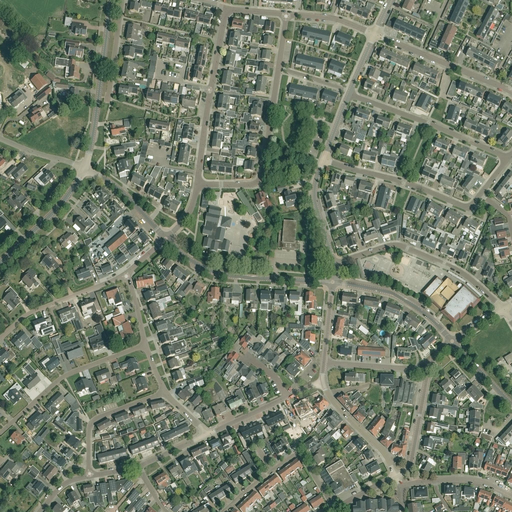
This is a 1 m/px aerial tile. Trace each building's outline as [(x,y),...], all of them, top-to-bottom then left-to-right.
[(339,9),(345,12),(348,4),(343,2),(343,0),(339,0),(338,2),(342,3),(339,9)] [(458,6),(466,10),(468,4),(464,2),(460,0),(458,6)] [(148,3),(147,3),(140,2),(140,6),(131,4),(130,12),(138,13),(139,10),(140,10),(141,7),(147,8),(151,9),(152,9),(153,4),(152,4),(148,3)] [(365,11),(362,18),(367,21),(372,8),(373,9),(375,4),(369,2),(365,11)] [(165,7),(163,7),(161,14),(167,15),(169,9),(170,5),(166,4),(165,7)] [(351,14),(354,6),(348,4),(345,12),(351,14)] [(410,13),(413,7),(405,4),(402,9),(407,11),(410,13)] [(161,14),(163,7),(156,5),(154,12),(157,13),(157,14),(158,15),(159,15),(160,15),(160,14),(161,14)] [(356,16),(359,9),(354,6),(351,14),(356,16)] [(463,15),(466,10),(458,6),(455,11),(463,15)] [(170,10),(169,9),(167,15),(167,17),(173,18),(175,11),(173,10),(174,9),(171,8),(170,10)] [(191,21),(193,12),(193,9),(190,9),(189,10),(185,9),(183,15),(185,15),(184,19),(191,21)] [(362,18),(365,11),(359,9),(356,16),(362,18)] [(488,15),(495,19),(498,13),(493,11),(491,9),(488,15)] [(175,11),(173,18),(180,20),(182,12),(175,11)] [(461,21),(463,15),(455,11),(452,17),(461,21)] [(194,22),(197,22),(199,16),(199,15),(196,14),(196,13),(196,12),(193,12),(191,21),(190,22),(194,23),(194,22)] [(206,14),(205,18),(203,25),(210,27),(211,19),(212,19),(213,15),(206,14)] [(492,24),(495,19),(488,15),(485,20),(492,24)] [(203,25),(205,18),(199,16),(197,22),(197,24),(203,25)] [(458,27),(461,21),(452,17),(450,23),(453,24),(458,27)] [(266,27),(266,33),(273,34),(275,25),(267,24),(267,22),(259,20),(258,26),(266,27)] [(489,30),(492,24),(485,20),(482,26),(489,30)] [(243,33),(245,33),(252,34),(254,22),(249,21),(248,27),(243,26),(243,23),(234,21),(233,24),(232,24),(231,28),(235,29),(243,30),(243,33)] [(399,32),(403,24),(397,21),(393,29),(399,32)] [(78,28),(78,25),(72,24),(71,31),(75,31),(75,35),(85,36),(86,29),(78,28)] [(405,34),(408,26),(403,24),(399,32),(405,34)] [(410,37),(414,29),(415,27),(412,26),(411,27),(408,26),(405,34),(410,37)] [(492,31),(489,30),(482,26),(481,28),(480,28),(478,31),(479,31),(479,32),(486,35),(488,32),(490,33),(491,33),(492,31)] [(128,34),(137,35),(138,32),(139,32),(140,29),(129,27),(128,34)] [(308,39),(311,29),(304,27),(302,37),(308,39)] [(446,32),(454,36),(456,31),(452,28),(448,27),(446,32)] [(315,41),(318,30),(311,29),(308,39),(315,41)] [(416,39),(420,31),(414,29),(410,37),(416,39)] [(322,42),(324,32),(318,30),(315,41),(322,42)] [(420,31),(416,39),(422,42),(424,36),(425,34),(420,31)] [(324,32),(322,42),(329,44),(331,33),(324,32)] [(342,45),(346,35),(340,32),(338,36),(335,42),(342,45)] [(451,42),(454,36),(446,32),(443,38),(451,42)] [(484,41),(486,35),(479,32),(476,37),(484,41)] [(142,47),(143,44),(143,41),(138,40),(138,39),(137,38),(137,35),(128,34),(127,40),(138,42),(137,46),(142,47)] [(163,43),(165,36),(158,34),(156,44),(162,46),(163,43)] [(230,40),(238,42),(240,42),(241,42),(241,41),(242,38),(242,37),(241,36),(239,36),(239,35),(231,34),(230,40)] [(264,37),(265,38),(264,43),(261,42),(261,46),(271,47),(273,39),(269,39),(269,36),(264,35),(264,37)] [(346,35),(342,45),(348,47),(350,43),(352,38),(346,35)] [(169,45),(171,37),(165,36),(163,43),(169,45)] [(177,40),(177,39),(171,37),(169,45),(176,46),(177,40)] [(479,43),(467,37),(466,38),(470,41),(467,46),(470,48),(472,46),(473,42),(478,45),(479,43)] [(449,47),(451,42),(443,38),(441,43),(449,47)] [(448,49),(449,47),(441,43),(434,40),(432,39),(429,45),(446,53),(446,52),(447,53),(448,49)] [(184,42),(177,40),(176,46),(175,48),(182,49),(184,42)] [(240,42),(238,42),(230,40),(229,47),(237,49),(237,48),(240,49),(242,43),(240,42)] [(83,48),(79,47),(79,43),(66,41),(65,48),(69,48),(68,56),(82,58),(83,48)] [(184,42),(182,49),(181,52),(188,53),(188,50),(190,43),(184,42)] [(125,53),(124,57),(133,59),(134,53),(142,55),(143,49),(132,46),(131,50),(125,49),(125,53)] [(263,52),(260,52),(258,52),(259,48),(249,47),(248,51),(249,51),(248,54),(262,56),(263,56),(262,61),(265,62),(265,60),(269,61),(271,53),(263,52)] [(199,55),(207,56),(208,50),(200,48),(199,55)] [(472,59),(475,52),(470,49),(468,52),(466,56),(472,59)] [(385,60),(388,53),(382,50),(379,58),(385,60)] [(477,62),(481,55),(475,52),(472,59),(477,62)] [(488,68),(493,59),(490,58),(490,57),(492,53),(490,52),(488,55),(486,58),(483,65),(488,68)] [(390,63),(393,55),(388,53),(385,60),(390,63)] [(206,63),(207,56),(199,55),(198,61),(206,63)] [(302,67),(305,56),(298,55),(296,64),(296,65),(302,67)] [(396,65),(399,57),(393,55),(390,63),(396,65)] [(483,65),(486,58),(481,55),(477,62),(483,65)] [(309,68),(311,58),(305,56),(302,67),(309,68)] [(401,67),(405,60),(399,57),(396,65),(401,67)] [(316,70),(318,60),(311,58),(309,68),(316,70)] [(498,69),(502,62),(494,58),(493,59),(488,68),(494,71),(496,68),(498,69)] [(79,69),(74,68),(75,62),(69,61),(56,59),(55,66),(66,68),(65,73),(70,74),(69,79),(79,80),(80,75),(78,75),(79,69)] [(234,68),(235,61),(226,60),(225,67),(234,68)] [(261,62),(252,61),(247,60),(244,73),(247,73),(248,66),(251,67),(256,67),(255,74),(255,75),(259,75),(260,73),(267,74),(268,74),(269,71),(268,70),(269,66),(261,65),(261,62)] [(318,60),(316,70),(322,71),(325,61),(318,60)] [(335,73),(339,63),(332,60),(331,64),(329,63),(328,65),(330,66),(328,70),(335,73)] [(405,60),(401,67),(407,69),(410,62),(405,60)] [(123,71),(132,73),(132,69),(136,69),(137,66),(143,67),(144,64),(136,62),(135,65),(125,64),(123,71)] [(339,63),(335,73),(341,75),(342,75),(343,72),(345,65),(339,63)] [(417,77),(418,74),(421,67),(415,65),(412,72),(412,71),(410,74),(417,77)] [(197,68),(197,67),(195,67),(194,74),(202,75),(203,69),(197,68)] [(424,77),(427,69),(421,67),(418,74),(424,77)] [(429,79),(432,71),(427,69),(424,77),(429,79)] [(384,77),(389,78),(389,79),(390,79),(392,76),(390,75),(383,72),(382,74),(380,74),(372,70),(369,77),(372,79),(377,81),(378,77),(383,79),(384,77)] [(131,77),(132,73),(123,71),(122,78),(134,81),(135,77),(131,77)] [(431,84),(432,80),(435,81),(433,85),(437,86),(439,80),(436,79),(438,74),(432,71),(429,79),(428,83),(431,84)] [(223,79),(231,81),(232,74),(224,73),(223,79)] [(255,75),(255,74),(249,73),(249,74),(247,74),(247,78),(249,78),(248,79),(258,81),(258,86),(265,87),(266,80),(255,78),(255,75)] [(54,83),(56,84),(60,84),(60,80),(55,79),(48,74),(46,76),(46,77),(54,83)] [(200,82),(202,75),(194,74),(192,82),(197,83),(197,81),(200,82)] [(39,75),(31,81),(39,91),(46,85),(39,75)] [(230,87),(231,81),(223,79),(222,86),(230,87)] [(380,95),(382,89),(377,88),(376,89),(373,88),(374,85),(367,82),(364,88),(369,90),(380,95)] [(404,88),(406,83),(402,82),(401,87),(399,92),(396,91),(392,99),(399,102),(402,93),(404,88)] [(420,86),(419,88),(424,91),(426,86),(427,85),(422,82),(420,86)] [(457,86),(457,87),(456,90),(461,92),(460,94),(463,95),(464,93),(467,86),(464,84),(464,83),(461,82),(461,83),(459,87),(457,86)] [(155,92),(153,101),(159,102),(161,95),(163,95),(165,84),(162,84),(161,91),(159,90),(159,93),(155,92)] [(164,103),(171,104),(173,95),(173,91),(167,90),(168,85),(165,84),(163,95),(164,95),(164,97),(165,98),(164,103)] [(127,96),(128,93),(137,94),(137,93),(138,87),(128,85),(128,89),(120,87),(119,95),(127,96)] [(298,86),(296,86),(291,85),(289,95),(296,96),(298,86)] [(50,86),(48,88),(35,98),(38,103),(52,92),(51,91),(53,89),(50,86)] [(264,94),(265,87),(258,86),(257,91),(247,89),(246,95),(252,96),(252,93),(264,94)] [(302,98),(305,88),(298,86),(296,96),(302,98)] [(470,95),(472,88),(467,86),(464,93),(470,95)] [(183,88),(182,96),(180,101),(183,102),(182,107),(188,108),(190,99),(184,98),(184,96),(185,96),(186,88),(183,88)] [(309,99),(311,89),(305,88),(302,98),(309,99)] [(473,104),(474,102),(478,90),(472,88),(470,95),(475,98),(473,101),(473,104)] [(311,89),(309,99),(316,101),(318,91),(311,89)] [(71,90),(71,91),(70,94),(65,93),(65,97),(70,97),(70,98),(76,99),(77,95),(78,95),(79,92),(78,92),(77,92),(77,91),(71,90)] [(328,102),(332,92),(325,90),(322,100),(328,102)] [(478,90),(474,102),(473,104),(475,105),(478,99),(481,100),(484,93),(478,90)] [(155,92),(148,91),(145,91),(144,95),(147,95),(147,100),(153,101),(155,92)] [(332,92),(328,102),(335,105),(337,97),(338,95),(332,92)] [(413,92),(410,100),(414,101),(418,94),(413,92)] [(27,99),(24,96),(22,98),(18,93),(8,100),(9,102),(14,108),(24,101),(27,99)] [(402,93),(399,102),(405,104),(408,95),(402,93)] [(420,101),(428,105),(431,99),(423,95),(420,101)] [(220,96),(219,103),(227,105),(227,104),(229,105),(230,98),(228,98),(220,96)] [(491,108),(495,98),(490,96),(486,103),(490,104),(489,107),(491,108)] [(252,110),(262,111),(263,105),(255,104),(255,99),(250,98),(249,104),(253,105),(252,110)] [(494,109),(495,106),(498,108),(501,101),(495,98),(491,108),(494,109)] [(190,99),(188,108),(195,109),(197,100),(190,99)] [(425,111),(428,105),(420,101),(417,107),(425,111)] [(507,114),(511,107),(506,104),(502,110),(507,114)] [(29,112),(31,115),(28,117),(32,123),(41,118),(38,114),(42,112),(38,106),(29,112)] [(448,114),(458,117),(460,110),(451,107),(448,114)] [(261,118),(261,115),(262,115),(263,112),(262,112),(262,111),(252,110),(251,115),(244,114),(243,120),(252,121),(253,116),(261,118)] [(358,129),(364,112),(358,110),(354,120),(358,122),(357,125),(353,124),(352,127),(355,128),(358,129)] [(467,114),(468,114),(466,118),(468,119),(471,114),(475,116),(476,114),(469,110),(467,114)] [(364,112),(358,129),(356,133),(360,134),(365,137),(367,133),(361,131),(365,121),(372,124),(374,119),(369,117),(371,114),(364,112)] [(456,123),(458,117),(448,114),(446,120),(456,123)] [(382,127),(385,120),(378,117),(377,120),(374,119),(372,124),(369,131),(372,132),(375,125),(376,125),(382,127)] [(385,120),(382,127),(388,129),(391,122),(385,120)] [(469,131),(473,123),(467,121),(464,128),(469,131)] [(156,131),(157,123),(150,122),(149,130),(150,130),(150,133),(155,134),(156,131)] [(475,133),(478,126),(473,123),(469,131),(475,133)] [(170,126),(163,124),(162,132),(161,142),(160,142),(160,146),(164,147),(165,137),(168,138),(170,126)] [(182,130),(181,134),(193,136),(194,130),(190,129),(191,126),(189,126),(183,124),(183,128),(182,130)] [(260,125),(250,124),(249,132),(258,133),(260,125)] [(401,137),(405,127),(399,125),(396,132),(396,133),(395,135),(401,137)] [(485,126),(482,125),(482,127),(478,126),(475,133),(481,136),(484,128),(485,126)] [(492,133),(494,130),(496,125),(495,128),(491,126),(490,131),(484,128),(481,136),(483,137),(483,138),(486,139),(487,139),(489,132),(492,133)] [(111,133),(112,136),(120,135),(126,134),(125,131),(124,127),(119,128),(115,129),(115,126),(110,127),(111,130),(110,131),(111,133)] [(408,138),(409,137),(412,129),(411,128),(408,127),(407,128),(405,127),(401,137),(402,138),(403,135),(406,136),(405,140),(407,141),(405,145),(408,147),(411,139),(408,138)] [(503,136),(509,141),(511,137),(511,135),(507,131),(503,136)] [(175,137),(174,142),(178,143),(178,137),(178,136),(183,137),(182,140),(182,143),(187,144),(187,141),(192,142),(193,136),(181,134),(179,134),(176,133),(175,137)] [(357,140),(358,140),(363,142),(365,137),(360,134),(358,137),(354,136),(347,133),(344,140),(351,142),(352,142),(354,143),(355,144),(357,140)] [(213,142),(221,143),(224,144),(225,137),(231,138),(232,135),(224,134),(223,137),(214,135),(213,142)] [(508,144),(507,144),(509,141),(503,136),(501,135),(497,143),(502,145),(503,144),(505,146),(506,147),(508,144)] [(236,145),(244,146),(244,144),(246,143),(249,144),(257,145),(258,137),(250,136),(249,140),(244,139),(243,140),(243,142),(237,141),(236,145)] [(440,150),(444,142),(437,140),(434,147),(440,150)] [(444,142),(440,150),(447,153),(450,145),(444,142)] [(126,148),(114,150),(113,151),(113,153),(114,154),(115,154),(115,157),(125,155),(124,152),(128,151),(127,149),(136,148),(136,143),(126,144),(126,148)] [(244,149),(244,146),(236,145),(232,144),(232,149),(241,151),(243,151),(243,153),(247,154),(247,157),(255,159),(255,158),(256,158),(257,153),(256,153),(256,151),(248,149),(248,150),(244,149)] [(339,153),(347,156),(350,150),(342,147),(339,153)] [(370,154),(368,162),(375,164),(377,156),(380,157),(380,155),(382,148),(379,147),(378,153),(371,152),(370,154)] [(458,158),(462,150),(455,147),(452,155),(458,158)] [(396,162),(400,163),(400,162),(406,150),(403,149),(399,158),(395,157),(396,155),(391,154),(389,159),(387,167),(394,168),(395,166),(396,166),(396,162)] [(462,150),(458,158),(464,160),(468,153),(462,150)] [(368,162),(370,154),(364,153),(362,161),(368,162)] [(220,159),(219,159),(219,155),(213,155),(212,158),(213,158),(212,164),(211,172),(218,173),(220,163),(219,163),(220,159)] [(472,164),(476,166),(480,158),(473,155),(470,163),(470,164),(469,165),(472,166),(472,164)] [(387,167),(389,159),(383,157),(381,165),(387,167)] [(480,158),(476,166),(482,168),(486,160),(480,158)] [(431,172),(432,169),(426,166),(428,161),(425,159),(420,172),(423,173),(422,177),(428,179),(431,172)] [(129,171),(128,168),(127,161),(120,163),(120,165),(117,165),(119,174),(124,173),(124,172),(129,171)] [(246,163),(244,171),(253,172),(254,164),(246,163)] [(11,175),(16,180),(27,170),(22,164),(16,169),(14,167),(6,174),(9,177),(11,175)] [(438,181),(444,167),(441,166),(438,172),(432,169),(431,172),(428,179),(434,182),(435,179),(438,181)] [(449,179),(445,178),(447,174),(444,173),(446,168),(444,167),(438,181),(441,182),(440,184),(446,187),(449,179)] [(41,181),(45,185),(53,178),(47,172),(43,176),(40,173),(34,179),(38,184),(41,181)] [(147,176),(145,180),(142,178),(137,186),(143,189),(147,183),(150,184),(153,179),(155,173),(153,172),(150,177),(147,176)] [(137,186),(142,178),(136,174),(131,183),(137,186)] [(176,174),(176,177),(179,178),(178,182),(186,183),(188,176),(176,174)] [(332,192),(338,193),(339,194),(341,186),(338,185),(340,177),(333,175),(331,183),(334,184),(332,192)] [(466,183),(473,188),(477,183),(470,178),(466,183)] [(510,188),(511,184),(511,181),(507,178),(503,183),(510,188)] [(345,182),(342,181),(341,186),(340,188),(341,188),(345,189),(345,187),(345,186),(349,186),(350,187),(350,190),(352,190),(352,191),(351,194),(350,197),(353,198),(355,190),(352,189),(353,187),(354,182),(354,181),(346,179),(345,182)] [(449,179),(446,187),(452,189),(455,182),(449,179)] [(353,200),(356,201),(357,198),(357,196),(361,197),(364,198),(364,195),(367,184),(365,183),(364,182),(362,181),(361,182),(361,184),(359,189),(356,188),(355,190),(353,198),(353,199),(353,200)] [(28,183),(25,189),(34,193),(36,186),(28,183)] [(469,193),(473,188),(466,183),(462,188),(469,193)] [(506,193),(510,188),(503,183),(499,188),(506,193)] [(367,184),(364,195),(366,196),(367,195),(367,194),(371,194),(373,186),(367,184)] [(151,195),(150,196),(154,198),(158,190),(149,185),(146,191),(149,192),(147,195),(148,195),(148,194),(151,195)] [(96,190),(95,191),(98,195),(95,198),(101,205),(107,200),(104,197),(107,195),(100,187),(99,188),(98,187),(95,189),(96,190)] [(380,195),(389,197),(390,191),(381,188),(380,195)] [(502,198),(506,193),(499,188),(495,193),(498,195),(496,198),(501,202),(503,199),(502,198)] [(21,210),(24,207),(23,206),(27,202),(28,201),(20,193),(19,194),(16,190),(12,193),(16,197),(12,200),(10,197),(6,201),(13,209),(17,206),(21,210)] [(158,190),(154,198),(160,201),(164,193),(158,190)] [(257,213),(243,190),(238,193),(237,194),(251,217),(253,215),(257,213)] [(337,196),(338,194),(338,193),(332,192),(327,191),(326,195),(327,195),(328,197),(325,198),(327,204),(326,204),(334,201),(337,201),(336,196),(337,196)] [(295,201),(296,201),(294,194),(292,195),(292,193),(290,194),(290,193),(285,195),(285,196),(287,203),(290,203),(291,206),(296,205),(295,201)] [(263,194),(256,196),(258,200),(257,200),(258,204),(259,205),(260,205),(264,204),(266,209),(272,207),(270,201),(266,203),(263,194)] [(387,204),(389,197),(380,195),(378,201),(387,204)] [(170,210),(176,199),(170,196),(168,199),(168,198),(164,207),(170,210)] [(176,199),(170,210),(176,213),(181,205),(175,202),(176,199)] [(409,205),(418,209),(421,203),(412,199),(409,205)] [(337,208),(335,205),(340,203),(339,201),(337,201),(334,201),(326,204),(327,204),(328,206),(327,207),(328,210),(329,210),(337,208)] [(385,210),(387,204),(378,201),(376,208),(385,210)] [(89,213),(88,214),(90,217),(92,219),(95,215),(93,213),(97,210),(89,202),(89,203),(88,202),(84,206),(85,207),(84,207),(89,213)] [(113,223),(120,217),(117,214),(121,211),(114,203),(114,204),(113,203),(109,206),(110,207),(109,208),(112,212),(109,214),(111,216),(109,218),(113,223)] [(432,216),(437,208),(432,204),(427,212),(432,216)] [(415,215),(418,209),(409,205),(407,212),(415,215)] [(220,217),(221,210),(222,210),(210,207),(210,208),(209,214),(207,214),(205,222),(206,222),(206,224),(205,228),(204,227),(203,235),(207,236),(206,239),(204,239),(202,247),(210,249),(210,251),(217,253),(219,247),(222,248),(221,251),(228,253),(230,245),(231,243),(223,241),(226,229),(230,229),(232,220),(220,217)] [(331,216),(330,217),(331,220),(332,220),(333,222),(343,219),(342,213),(346,211),(346,212),(352,211),(351,207),(345,208),(338,210),(339,213),(338,214),(331,216)] [(436,228),(439,223),(442,218),(440,217),(443,211),(437,208),(432,216),(436,218),(435,218),(436,219),(437,220),(434,226),(436,228)] [(451,223),(456,215),(450,212),(445,220),(451,223)] [(253,215),(258,223),(262,220),(257,213),(253,215)] [(409,217),(404,215),(403,227),(402,227),(402,234),(406,235),(404,238),(405,238),(404,238),(408,240),(408,239),(410,240),(414,231),(408,228),(406,229),(406,228),(406,221),(409,217)] [(456,215),(451,223),(456,227),(461,219),(456,215)] [(80,217),(74,224),(76,225),(81,229),(83,232),(84,232),(88,227),(91,230),(95,225),(89,219),(85,222),(80,217)] [(137,224),(132,219),(132,220),(131,219),(130,218),(129,218),(128,218),(127,218),(127,219),(126,220),(127,221),(127,222),(128,223),(124,226),(125,227),(124,228),(123,227),(120,230),(122,233),(106,247),(111,253),(117,248),(122,244),(129,238),(132,235),(136,232),(135,231),(138,228),(136,225),(137,224)] [(342,226),(341,223),(344,222),(343,219),(333,222),(332,222),(333,222),(334,225),(333,225),(334,228),(335,228),(342,226)] [(468,220),(467,220),(465,219),(458,230),(455,236),(457,237),(461,231),(462,229),(464,230),(465,229),(469,231),(474,223),(468,220)] [(490,231),(503,229),(502,225),(503,225),(502,219),(498,220),(498,219),(494,220),(495,225),(491,226),(489,228),(490,231)] [(375,231),(378,230),(375,221),(372,222),(373,225),(374,228),(369,230),(369,231),(368,231),(371,241),(378,239),(376,232),(375,232),(375,231)] [(296,223),(284,222),(283,229),(283,230),(283,232),(279,231),(278,249),(282,249),(282,251),(294,252),(294,250),(298,250),(299,242),(295,242),(296,223)] [(480,232),(477,230),(479,227),(474,223),(469,231),(469,233),(472,234),(472,236),(473,237),(470,244),(475,245),(476,243),(478,237),(480,232)] [(71,227),(77,232),(80,229),(74,224),(71,227)] [(384,237),(390,235),(388,228),(387,225),(381,227),(381,229),(382,230),(384,237)] [(388,228),(390,235),(397,232),(395,226),(388,228)] [(492,241),(506,238),(505,232),(504,232),(503,229),(490,231),(491,235),(493,236),(495,236),(496,240),(492,240),(492,241)] [(365,243),(371,241),(368,231),(366,232),(367,235),(363,236),(365,243)] [(418,232),(414,231),(410,240),(413,241),(412,242),(416,244),(416,243),(417,243),(419,237),(416,235),(418,232)] [(443,231),(442,234),(440,238),(438,243),(441,244),(445,234),(446,233),(443,231)] [(129,238),(133,243),(135,241),(139,238),(143,244),(144,246),(148,243),(148,242),(150,240),(149,239),(146,235),(145,236),(143,234),(140,236),(140,235),(137,232),(136,232),(129,238)] [(65,249),(72,242),(74,240),(77,243),(80,240),(75,234),(72,237),(69,234),(65,238),(64,237),(58,242),(65,249)] [(354,247),(356,246),(355,243),(356,242),(354,235),(350,237),(351,238),(348,240),(347,237),(339,239),(342,247),(348,245),(349,249),(354,248),(354,247)] [(428,248),(433,237),(430,235),(428,240),(425,239),(422,245),(428,248)] [(435,251),(437,244),(434,243),(436,238),(433,237),(428,248),(435,251)] [(494,250),(508,247),(507,241),(505,241),(505,238),(506,238),(492,241),(493,244),(495,245),(499,245),(499,248),(494,250)] [(461,245),(463,241),(461,239),(458,247),(452,244),(451,246),(450,246),(447,256),(453,258),(455,252),(456,250),(459,251),(461,245)] [(128,250),(122,244),(117,248),(122,255),(122,254),(124,257),(129,253),(131,256),(133,254),(134,255),(135,254),(139,250),(135,244),(134,245),(128,250)] [(447,256),(450,246),(448,245),(447,248),(443,247),(441,253),(447,256)] [(508,247),(494,250),(495,253),(497,255),(501,254),(502,259),(506,259),(506,257),(510,256),(508,250),(507,251),(507,247),(508,247)] [(42,253),(46,258),(42,261),(45,265),(49,269),(53,265),(56,268),(59,266),(53,260),(50,257),(53,254),(47,248),(42,253)] [(487,259),(490,252),(489,252),(490,250),(486,248),(485,250),(482,256),(481,260),(477,258),(473,268),(479,270),(480,268),(482,263),(485,265),(485,264),(486,262),(487,259)] [(465,263),(468,256),(470,257),(471,254),(467,252),(465,255),(462,253),(459,261),(465,263)] [(119,266),(121,264),(122,265),(127,260),(124,257),(122,254),(122,255),(116,260),(111,254),(105,258),(110,265),(111,264),(112,266),(117,263),(119,266)] [(93,271),(90,264),(89,260),(84,262),(85,266),(86,269),(76,273),(79,280),(86,278),(86,279),(91,277),(89,272),(93,271)] [(163,269),(160,272),(162,275),(165,279),(166,280),(169,276),(169,275),(167,274),(169,271),(169,270),(174,264),(168,260),(167,261),(164,265),(163,266),(166,269),(165,271),(163,269)] [(108,274),(113,272),(112,269),(113,268),(112,266),(111,264),(110,265),(102,268),(99,263),(94,267),(95,270),(97,275),(102,273),(103,275),(106,274),(108,274)] [(490,266),(485,264),(485,265),(483,270),(486,271),(483,277),(490,280),(493,271),(492,271),(494,267),(490,266)] [(179,268),(173,275),(179,279),(184,272),(179,268)] [(29,288),(33,284),(36,288),(39,285),(31,278),(34,275),(29,270),(24,275),(26,277),(22,280),(29,288)] [(505,283),(509,289),(511,287),(511,270),(508,273),(510,276),(508,279),(508,278),(507,278),(507,277),(505,277),(505,278),(504,278),(503,279),(503,280),(503,281),(505,283)] [(451,273),(449,271),(448,272),(448,273),(465,283),(466,281),(460,277),(455,274),(451,273)] [(184,272),(179,279),(184,283),(186,281),(190,276),(184,272)] [(154,282),(153,276),(147,277),(147,278),(144,279),(144,278),(136,280),(137,288),(145,287),(145,286),(153,285),(152,282),(154,282)] [(457,288),(448,279),(443,284),(437,279),(423,294),(441,310),(442,308),(443,309),(441,312),(442,313),(443,314),(444,315),(454,325),(459,319),(461,320),(471,309),(473,310),(481,301),(479,300),(463,285),(462,287),(460,285),(457,288)] [(186,286),(182,292),(186,295),(190,290),(192,291),(193,292),(194,291),(195,292),(200,295),(201,293),(205,287),(202,285),(201,286),(199,285),(199,283),(196,281),(194,284),(197,285),(195,289),(192,288),(193,287),(191,286),(188,284),(188,283),(186,286)] [(482,296),(468,283),(466,285),(481,298),(482,296)] [(152,292),(145,295),(148,302),(150,301),(155,300),(153,296),(159,294),(159,292),(167,289),(166,288),(165,285),(155,288),(156,291),(152,293),(152,292)] [(6,292),(9,295),(4,299),(13,309),(20,304),(13,297),(16,294),(10,288),(6,292)] [(168,290),(170,296),(176,294),(176,293),(172,289),(171,288),(167,289),(168,290)] [(218,300),(218,296),(221,296),(221,293),(219,293),(219,290),(212,290),(211,294),(208,294),(208,297),(207,303),(213,303),(213,300),(218,300)] [(224,295),(223,298),(224,298),(232,299),(231,300),(231,303),(233,303),(233,305),(238,305),(239,302),(242,302),(242,296),(232,295),(232,291),(224,290),(224,295)] [(120,294),(119,295),(118,292),(117,293),(117,292),(116,291),(108,294),(107,292),(103,294),(105,299),(107,298),(108,301),(113,300),(115,306),(122,304),(121,300),(122,299),(120,294)] [(258,310),(258,303),(254,303),(254,292),(247,292),(246,302),(252,303),(251,310),(258,310)] [(268,305),(267,311),(272,311),(273,304),(269,304),(270,293),(261,292),(260,305),(268,305)] [(286,306),(283,305),(284,297),(284,294),(275,293),(275,301),(279,302),(279,304),(281,304),(281,308),(283,308),(283,313),(286,313),(286,306)] [(298,305),(299,297),(299,294),(290,294),(290,302),(295,303),(295,305),(298,305)] [(305,306),(309,306),(309,310),(315,310),(316,299),(313,299),(313,295),(306,295),(306,303),(305,303),(305,306)] [(149,310),(149,311),(150,313),(151,314),(152,314),(159,311),(164,309),(162,304),(165,303),(167,302),(166,298),(158,301),(153,303),(154,306),(152,306),(149,307),(150,310),(149,310)] [(371,308),(372,300),(365,299),(364,307),(371,308)] [(86,303),(81,305),(83,312),(84,313),(88,311),(90,316),(94,314),(100,312),(98,305),(96,301),(95,301),(92,302),(91,300),(88,301),(89,303),(86,304),(86,303)] [(372,300),(371,308),(378,309),(379,301),(372,300)] [(387,319),(390,320),(394,307),(388,305),(384,316),(388,317),(387,319)] [(393,321),(394,316),(399,317),(401,310),(394,307),(390,320),(393,321)] [(73,316),(72,315),(70,309),(58,313),(61,319),(66,317),(67,319),(73,316)] [(159,311),(152,314),(154,320),(159,318),(160,322),(173,317),(171,313),(166,315),(165,313),(161,315),(159,311)] [(118,327),(122,340),(133,336),(133,335),(132,334),(129,323),(126,324),(123,316),(112,320),(115,326),(117,327),(118,327)] [(305,327),(312,328),(312,326),(315,326),(317,326),(317,319),(308,318),(308,316),(305,316),(302,316),(302,317),(302,318),(303,318),(306,319),(305,326),(305,327)] [(407,331),(415,320),(409,316),(405,322),(408,325),(405,329),(407,331)] [(398,325),(402,319),(400,317),(396,323),(392,331),(395,332),(398,325)] [(36,332),(40,331),(42,335),(54,330),(51,324),(46,326),(44,321),(43,319),(39,321),(37,321),(33,323),(36,332)] [(415,320),(407,331),(410,326),(416,330),(421,324),(415,320)] [(168,333),(169,332),(177,329),(176,326),(173,327),(172,324),(166,326),(165,322),(156,325),(156,326),(155,326),(156,329),(157,329),(158,333),(162,332),(167,330),(168,333)] [(96,327),(99,336),(90,340),(94,351),(105,347),(104,344),(108,343),(101,325),(96,327)] [(361,325),(358,329),(366,335),(369,331),(361,325)] [(244,331),(250,337),(254,334),(247,327),(244,331)] [(171,335),(172,336),(183,333),(181,328),(177,329),(169,332),(168,333),(163,334),(164,337),(170,335),(171,335)] [(307,334),(307,330),(304,330),(302,334),(306,334),(305,341),(302,341),(299,344),(307,352),(310,349),(310,344),(314,344),(315,337),(311,336),(311,334),(307,334)] [(284,342),(287,339),(290,342),(293,339),(289,335),(286,332),(280,338),(279,338),(275,342),(279,346),(286,352),(289,355),(295,360),(295,359),(304,368),(310,361),(296,348),(293,350),(284,342)] [(32,342),(31,341),(26,336),(25,337),(22,333),(17,337),(16,338),(11,342),(17,348),(23,342),(27,347),(31,343),(32,342)] [(374,342),(379,339),(376,334),(371,338),(374,342)] [(164,337),(163,337),(160,338),(161,341),(160,342),(161,345),(162,345),(163,345),(174,341),(172,337),(172,336),(171,335),(170,335),(164,337)] [(430,335),(427,338),(425,335),(422,338),(424,340),(425,340),(430,346),(435,341),(430,335)] [(238,341),(233,347),(239,351),(241,347),(244,349),(249,343),(252,345),(256,339),(253,336),(250,339),(246,336),(241,342),(239,340),(238,341)] [(259,355),(261,352),(264,348),(260,345),(262,338),(259,336),(256,339),(252,345),(255,348),(254,350),(255,351),(254,352),(259,355)] [(404,359),(404,350),(395,349),(396,337),(393,337),(391,354),(398,354),(397,358),(404,359)] [(425,351),(430,346),(425,340),(424,340),(419,345),(425,351)] [(63,350),(79,343),(79,342),(71,345),(70,341),(61,345),(63,350)] [(38,342),(34,346),(38,350),(43,346),(38,342)] [(182,349),(181,348),(185,347),(184,342),(180,344),(179,342),(174,344),(175,348),(173,349),(172,348),(164,350),(167,358),(175,355),(175,356),(182,354),(180,350),(182,349)] [(351,356),(351,354),(351,349),(356,350),(356,347),(351,345),(346,342),(345,347),(344,348),(340,348),(340,351),(339,351),(339,352),(339,354),(339,355),(340,355),(351,356)] [(75,358),(76,358),(83,356),(80,349),(82,349),(79,343),(63,350),(64,352),(64,353),(65,355),(66,354),(69,361),(73,359),(73,358),(75,358)] [(264,348),(261,352),(264,354),(262,357),(266,361),(267,360),(268,361),(273,355),(268,351),(271,345),(268,343),(264,348)] [(236,355),(239,351),(233,347),(232,349),(224,359),(227,361),(226,363),(228,364),(227,366),(228,367),(226,370),(227,371),(225,374),(223,378),(226,380),(228,376),(229,376),(230,375),(237,365),(234,363),(239,357),(236,355)] [(358,348),(358,356),(385,358),(385,350),(358,348)] [(0,365),(7,359),(10,362),(15,356),(10,351),(8,353),(6,354),(3,350),(0,352),(0,365)] [(289,355),(286,352),(278,358),(273,355),(268,361),(270,362),(269,363),(274,366),(276,363),(279,366),(286,356),(287,357),(289,355)] [(45,371),(48,369),(50,372),(60,365),(54,357),(49,361),(48,360),(44,363),(45,365),(42,367),(45,371)] [(126,363),(120,365),(122,369),(127,367),(130,373),(138,370),(136,365),(135,362),(134,359),(126,363)] [(180,361),(177,362),(176,361),(174,361),(169,363),(171,371),(182,367),(180,361)] [(297,370),(300,366),(295,362),(286,371),(295,379),(300,372),(297,370)] [(34,371),(28,365),(26,367),(32,374),(35,371),(34,371)] [(237,365),(230,375),(233,377),(238,373),(243,376),(247,370),(246,369),(247,368),(242,365),(240,368),(237,365)] [(105,382),(104,381),(109,379),(111,378),(108,370),(102,372),(102,373),(101,373),(96,375),(99,383),(100,383),(100,384),(105,382)] [(247,370),(243,376),(247,380),(243,385),(245,387),(254,382),(256,379),(252,376),(254,374),(249,370),(248,371),(247,370)] [(452,378),(450,380),(455,386),(457,387),(459,390),(462,393),(466,390),(466,389),(467,389),(464,386),(462,388),(458,384),(462,381),(461,380),(463,379),(465,377),(463,375),(461,377),(456,371),(451,376),(452,378)] [(180,373),(173,375),(176,383),(181,381),(183,380),(182,377),(185,375),(184,372),(180,373)] [(345,376),(344,376),(344,377),(343,379),(344,379),(345,380),(345,382),(355,383),(355,382),(359,383),(362,383),(362,379),(366,379),(366,375),(359,375),(359,379),(355,378),(355,374),(349,374),(349,376),(345,376)] [(34,386),(35,386),(40,381),(34,375),(33,375),(31,377),(24,384),(26,387),(29,390),(30,390),(34,386)] [(375,383),(381,384),(381,385),(386,386),(390,386),(390,388),(390,390),(396,390),(396,389),(399,390),(400,385),(398,384),(398,386),(395,386),(395,381),(393,381),(393,380),(393,377),(386,377),(381,376),(381,377),(379,377),(379,379),(375,379),(375,383)] [(133,385),(137,384),(140,392),(147,389),(145,383),(146,382),(144,378),(140,380),(139,377),(131,380),(133,385)] [(210,387),(221,401),(226,398),(221,389),(213,378),(207,383),(210,387)] [(183,391),(178,397),(185,403),(189,397),(190,398),(192,395),(187,391),(200,386),(197,379),(188,383),(189,387),(186,388),(183,392),(183,391)] [(92,380),(88,381),(87,380),(85,381),(82,382),(76,384),(79,393),(89,389),(91,394),(96,392),(92,380)] [(402,404),(407,405),(411,406),(414,386),(409,385),(409,384),(404,383),(404,381),(401,380),(400,385),(399,390),(396,389),(396,390),(395,395),(394,402),(402,404)] [(446,381),(440,386),(444,391),(448,387),(451,391),(454,389),(450,385),(450,384),(449,383),(448,383),(446,381)] [(258,383),(253,386),(257,393),(259,391),(262,396),(262,397),(263,397),(263,398),(266,396),(266,395),(268,394),(264,386),(260,387),(258,383)] [(21,398),(16,393),(21,388),(16,384),(6,393),(11,399),(10,399),(14,404),(21,398)] [(250,392),(247,394),(251,402),(253,401),(253,402),(256,401),(256,400),(257,400),(256,398),(254,394),(257,393),(253,386),(248,388),(250,392)] [(221,401),(210,387),(203,390),(217,418),(226,413),(223,404),(221,401)] [(454,389),(453,391),(458,397),(462,393),(459,390),(457,387),(454,389)] [(462,393),(458,397),(460,400),(461,400),(463,398),(464,399),(466,397),(469,400),(472,398),(478,392),(474,387),(468,392),(466,390),(462,393)] [(233,401),(237,408),(243,405),(242,404),(240,399),(244,397),(240,390),(236,392),(236,393),(235,394),(237,399),(233,401)] [(472,398),(469,400),(472,398),(475,402),(472,404),(470,406),(473,409),(473,410),(480,410),(480,409),(480,406),(478,407),(476,404),(477,403),(483,398),(478,392),(472,398)] [(55,408),(64,399),(64,398),(60,393),(54,398),(53,399),(50,402),(50,403),(51,404),(46,408),(53,416),(58,411),(55,408)] [(356,401),(361,396),(358,393),(353,398),(352,396),(351,395),(348,398),(345,395),(342,398),(341,396),(337,400),(346,410),(356,401)] [(69,394),(66,397),(73,405),(76,401),(69,394)] [(196,395),(190,403),(195,407),(198,404),(201,400),(196,395)] [(433,396),(433,399),(432,400),(431,403),(432,404),(442,406),(443,402),(445,403),(445,398),(440,397),(440,396),(439,395),(438,395),(437,395),(437,397),(433,396)] [(321,397),(314,404),(315,406),(311,409),(312,410),(317,416),(319,415),(328,406),(329,405),(321,397)] [(231,411),(237,408),(233,401),(232,398),(227,401),(228,403),(228,404),(231,411)] [(71,407),(70,408),(72,413),(80,409),(76,401),(73,405),(71,407)] [(358,403),(356,401),(346,410),(351,415),(357,410),(359,411),(360,411),(362,408),(361,406),(358,410),(354,406),(358,403)] [(152,411),(159,410),(157,403),(154,404),(152,404),(151,405),(151,407),(148,408),(150,412),(152,411)] [(300,406),(296,408),(298,413),(297,413),(300,420),(315,413),(311,410),(310,407),(309,408),(306,403),(300,406)] [(148,408),(146,409),(145,407),(144,407),(143,408),(139,409),(141,415),(150,412),(148,408)] [(204,418),(206,422),(209,421),(212,420),(208,411),(206,413),(202,409),(201,410),(198,407),(194,411),(197,414),(198,413),(201,416),(202,416),(203,417),(204,418)] [(362,408),(360,411),(359,411),(354,418),(360,424),(365,418),(366,416),(364,414),(364,413),(363,412),(365,409),(363,407),(362,408)] [(141,415),(139,409),(136,410),(133,411),(132,412),(133,414),(131,415),(132,419),(141,415)] [(161,416),(163,420),(167,418),(174,414),(172,410),(165,414),(161,416)] [(441,412),(438,412),(438,411),(431,410),(429,418),(436,419),(436,420),(440,421),(441,412)] [(46,412),(43,415),(48,421),(51,418),(46,412)] [(288,423),(285,417),(283,418),(281,412),(276,415),(280,423),(284,421),(285,425),(288,423)] [(30,423),(27,426),(32,432),(35,429),(33,427),(38,423),(42,419),(43,419),(41,417),(38,413),(28,422),(30,423)] [(74,413),(66,423),(69,425),(69,424),(74,428),(76,428),(76,432),(81,432),(82,432),(82,427),(81,427),(81,420),(79,420),(78,420),(78,414),(78,413),(74,413)] [(125,414),(121,416),(123,422),(130,420),(131,422),(133,421),(132,419),(131,415),(128,415),(127,413),(127,414),(125,414)] [(328,427),(338,417),(333,413),(326,420),(329,423),(327,424),(327,426),(328,427)] [(276,415),(270,417),(274,426),(275,429),(278,428),(277,425),(280,423),(276,415)] [(120,424),(123,422),(121,416),(114,418),(115,421),(113,422),(114,426),(115,425),(115,427),(118,426),(118,424),(120,424)] [(267,425),(264,427),(267,432),(270,430),(269,428),(274,426),(270,417),(265,420),(267,425)] [(338,417),(328,427),(333,431),(335,429),(342,422),(338,417)] [(177,422),(177,421),(176,419),(175,418),(174,419),(175,422),(174,422),(177,430),(174,431),(177,437),(182,435),(183,435),(183,434),(179,425),(177,422)] [(368,431),(375,437),(386,424),(380,419),(378,418),(368,431)] [(479,427),(479,420),(470,420),(466,419),(466,423),(470,423),(470,424),(470,427),(479,427)] [(387,439),(391,431),(395,423),(388,420),(387,421),(386,424),(384,428),(385,428),(382,435),(385,438),(387,439)] [(114,426),(113,422),(110,423),(109,421),(107,422),(103,424),(106,430),(112,426),(114,426)] [(179,425),(183,434),(184,434),(185,434),(190,431),(188,428),(191,425),(187,421),(179,425)] [(258,423),(252,426),(256,434),(262,432),(266,440),(266,439),(269,438),(268,435),(267,432),(264,427),(264,426),(261,428),(260,426),(258,423)] [(100,433),(106,430),(103,424),(100,426),(98,427),(97,427),(98,431),(95,433),(96,435),(95,435),(95,438),(99,436),(98,434),(100,433)] [(428,425),(427,433),(431,433),(433,434),(435,434),(436,434),(437,429),(441,430),(441,429),(456,432),(457,427),(438,424),(437,426),(428,425)] [(249,427),(246,429),(250,437),(254,445),(257,444),(254,436),(256,434),(252,426),(251,425),(248,426),(249,427)] [(342,430),(339,433),(340,434),(346,440),(349,437),(353,433),(347,427),(343,431),(342,430)] [(42,431),(38,436),(42,440),(49,432),(45,428),(43,431),(42,431)] [(242,436),(239,438),(244,450),(248,448),(245,440),(250,437),(246,429),(240,431),(241,433),(242,436)] [(167,432),(168,434),(171,440),(172,440),(173,439),(177,437),(174,431),(171,433),(170,430),(169,430),(167,432)] [(171,440),(168,434),(163,437),(161,432),(160,431),(157,432),(160,438),(161,437),(163,441),(164,443),(165,443),(166,444),(168,443),(168,441),(170,441),(171,440)] [(395,440),(396,438),(391,434),(392,432),(391,431),(387,439),(385,438),(383,440),(384,440),(390,446),(395,440)] [(30,444),(32,441),(25,434),(22,437),(17,432),(11,438),(18,446),(25,439),(30,444)] [(336,441),(337,440),(341,436),(337,432),(332,437),(336,441)] [(393,445),(392,454),(396,455),(396,456),(398,457),(400,458),(402,458),(405,459),(407,446),(409,433),(404,432),(402,441),(401,445),(401,447),(399,446),(393,445)] [(491,443),(492,440),(493,438),(484,435),(481,433),(479,439),(491,443)] [(221,439),(225,446),(229,445),(229,446),(235,443),(233,439),(230,440),(229,437),(228,435),(221,439)] [(331,438),(329,435),(328,435),(322,440),(323,440),(325,443),(331,438)] [(501,441),(497,444),(505,447),(506,445),(508,442),(511,446),(511,442),(504,435),(500,440),(501,441)] [(39,446),(42,440),(37,436),(33,440),(39,446)] [(443,439),(439,438),(430,436),(429,441),(425,440),(424,448),(424,450),(428,450),(428,449),(431,450),(431,446),(435,447),(435,444),(441,445),(443,439)] [(72,438),(67,444),(71,447),(70,447),(75,451),(80,444),(76,441),(75,441),(72,438)] [(288,445),(285,440),(284,438),(278,441),(280,444),(275,447),(272,443),(270,445),(266,439),(266,440),(263,441),(264,442),(264,443),(267,447),(272,455),(275,453),(277,457),(288,451),(285,446),(288,445)] [(328,446),(334,440),(331,438),(325,443),(328,446)] [(150,442),(152,448),(154,448),(155,447),(159,446),(157,439),(150,442)] [(354,439),(344,449),(347,452),(351,448),(353,450),(356,447),(361,452),(366,446),(360,440),(357,442),(354,439)] [(210,443),(210,444),(212,450),(218,447),(220,450),(223,449),(223,447),(222,445),(220,446),(217,440),(214,442),(213,441),(210,443)] [(313,455),(315,454),(317,451),(321,447),(323,446),(320,441),(318,442),(316,444),(313,440),(305,446),(306,448),(306,449),(307,451),(308,451),(309,451),(311,450),(313,455)] [(390,446),(384,440),(383,440),(381,443),(387,449),(390,446)] [(152,448),(150,442),(143,444),(146,451),(150,449),(151,449),(152,448)] [(137,447),(139,453),(141,453),(142,452),(146,451),(143,444),(137,447)] [(71,457),(70,456),(71,455),(72,454),(69,450),(63,445),(60,449),(65,452),(63,455),(65,457),(68,459),(69,459),(71,457)] [(207,462),(205,458),(204,455),(205,455),(205,454),(209,452),(206,446),(205,446),(205,445),(204,445),(202,446),(202,447),(202,448),(201,448),(198,449),(201,455),(206,466),(207,465),(206,463),(207,462)] [(139,453),(137,447),(130,449),(131,452),(132,456),(133,456),(137,454),(138,454),(139,453)] [(317,452),(317,451),(315,454),(313,455),(315,458),(313,459),(318,466),(324,462),(321,457),(324,455),(322,452),(323,451),(321,448),(317,452)] [(204,468),(205,467),(206,467),(206,466),(201,455),(198,449),(191,453),(192,457),(193,459),(196,458),(199,456),(201,461),(202,464),(204,468)] [(50,462),(51,463),(52,462),(60,468),(62,467),(63,465),(63,466),(66,463),(65,463),(65,462),(63,460),(58,457),(56,460),(55,459),(54,459),(43,450),(40,453),(50,462)] [(118,452),(120,459),(127,457),(125,450),(118,452)] [(250,466),(247,468),(251,475),(257,471),(254,467),(257,465),(248,451),(244,453),(250,463),(248,464),(250,466)] [(370,451),(364,454),(364,455),(363,456),(365,460),(361,463),(363,466),(372,461),(371,460),(374,459),(372,455),(372,454),(371,452),(370,452),(370,451)] [(118,452),(112,454),(113,461),(118,459),(119,459),(120,459),(118,452)] [(108,462),(113,461),(112,454),(105,455),(106,462),(108,462)] [(468,454),(465,454),(458,454),(458,459),(454,459),(454,469),(461,470),(461,461),(465,461),(467,461),(468,454)] [(470,460),(470,470),(477,470),(477,461),(482,461),(482,454),(476,454),(475,460),(470,460)] [(98,457),(99,460),(99,464),(106,462),(105,455),(98,457)] [(498,467),(497,467),(498,465),(501,456),(498,455),(497,460),(495,464),(496,464),(495,466),(492,465),(489,472),(495,474),(498,467)] [(426,457),(424,456),(421,460),(423,461),(419,469),(428,474),(432,466),(434,463),(433,462),(433,461),(426,457)] [(335,484),(330,486),(333,490),(332,490),(336,496),(343,491),(343,490),(347,487),(347,489),(354,484),(349,476),(347,473),(337,457),(334,459),(324,468),(326,471),(325,471),(329,476),(335,484)] [(186,458),(179,462),(182,467),(185,473),(188,477),(198,471),(196,468),(193,463),(190,464),(187,460),(186,458)] [(20,470),(24,465),(18,460),(14,466),(20,470)] [(296,468),(297,470),(299,468),(301,469),(303,468),(297,460),(296,461),(292,463),(296,468)] [(506,462),(504,469),(501,476),(506,478),(510,467),(511,468),(511,461),(511,464),(506,462)] [(0,475),(6,480),(9,475),(12,473),(15,476),(16,475),(20,470),(14,466),(10,462),(7,466),(5,468),(0,473),(0,475)] [(223,463),(219,467),(223,471),(224,471),(228,467),(223,462),(223,463)] [(297,470),(296,468),(292,463),(288,467),(293,474),(295,473),(294,472),(296,470),(297,470)] [(368,464),(359,469),(362,475),(366,473),(364,471),(367,470),(370,476),(376,473),(377,474),(380,472),(379,471),(380,471),(376,463),(370,467),(368,464)] [(47,472),(53,477),(57,472),(54,470),(55,469),(52,466),(51,466),(48,464),(47,466),(44,469),(47,472)] [(33,472),(37,476),(39,474),(40,473),(32,466),(30,469),(33,472)] [(181,476),(182,475),(179,471),(178,471),(175,466),(172,468),(168,470),(171,475),(172,475),(174,478),(178,476),(179,477),(181,476)] [(231,466),(225,471),(227,474),(234,470),(231,466)] [(293,474),(288,467),(287,467),(282,471),(287,477),(290,475),(291,476),(293,475),(293,474)] [(501,476),(504,469),(498,467),(495,474),(501,476)] [(246,478),(251,475),(247,468),(244,470),(243,469),(241,470),(246,478)] [(241,481),(246,478),(241,470),(239,471),(240,473),(237,475),(241,481)] [(37,476),(33,472),(31,471),(28,474),(34,479),(37,476)] [(284,479),(287,477),(282,471),(278,474),(284,482),(286,480),(284,479)] [(49,482),(53,477),(47,472),(44,475),(41,473),(40,475),(42,477),(42,478),(45,480),(46,480),(49,482)] [(232,474),(233,474),(229,477),(231,481),(232,480),(235,485),(238,483),(241,481),(237,475),(235,472),(232,474)] [(164,474),(160,477),(167,489),(169,493),(171,496),(173,495),(175,493),(174,491),(170,485),(167,481),(168,481),(164,474)] [(182,475),(181,476),(187,486),(188,485),(191,484),(184,474),(182,475)] [(351,475),(349,476),(354,484),(357,482),(353,474),(351,475)] [(271,479),(276,485),(278,483),(280,485),(281,483),(276,476),(271,479)] [(160,477),(154,481),(156,484),(157,484),(159,487),(157,488),(160,491),(163,489),(164,490),(167,494),(169,493),(167,489),(160,477)] [(273,487),(276,485),(271,479),(267,482),(267,483),(273,490),(274,489),(273,487)] [(115,483),(117,492),(116,492),(117,493),(121,488),(122,489),(123,488),(128,491),(130,489),(131,489),(134,486),(133,485),(134,485),(131,483),(129,481),(128,480),(124,481),(123,482),(123,481),(118,482),(118,483),(115,483)] [(33,494),(36,496),(38,494),(39,494),(44,488),(36,481),(32,486),(34,487),(31,491),(34,493),(33,494)] [(106,485),(107,495),(109,503),(113,502),(111,493),(116,492),(117,492),(115,483),(115,481),(109,482),(109,484),(106,485)] [(225,488),(229,494),(235,491),(229,482),(227,484),(228,486),(225,488)] [(180,492),(174,483),(170,485),(174,491),(175,493),(176,494),(180,492)] [(273,490),(267,483),(261,487),(268,495),(266,493),(269,491),(270,492),(272,491),(273,490)] [(100,487),(96,487),(97,492),(98,495),(99,506),(104,505),(102,496),(107,495),(106,485),(106,484),(100,485),(100,487)] [(84,488),(82,488),(82,492),(84,491),(85,495),(86,498),(94,497),(94,496),(93,492),(92,487),(89,487),(88,487),(87,487),(84,488)] [(264,498),(268,495),(261,487),(260,488),(260,487),(259,487),(257,488),(257,489),(257,490),(263,498),(264,497),(264,498)] [(459,506),(460,500),(460,496),(460,493),(455,493),(455,488),(455,487),(451,487),(449,487),(445,488),(443,488),(444,493),(445,493),(445,495),(445,496),(452,495),(453,500),(453,506),(455,506),(459,506)] [(221,488),(219,490),(224,498),(229,494),(225,488),(222,490),(221,488)] [(414,495),(411,495),(411,498),(411,501),(415,500),(415,498),(428,497),(427,488),(414,489),(414,490),(414,491),(414,495)] [(465,489),(464,493),(462,492),(461,497),(465,497),(464,499),(470,500),(471,498),(474,498),(475,494),(473,494),(473,490),(465,489)] [(133,503),(126,510),(128,511),(130,511),(134,508),(142,499),(139,497),(140,495),(138,493),(138,492),(135,490),(132,494),(132,495),(128,500),(133,503)] [(219,501),(224,498),(219,490),(217,491),(218,492),(215,494),(219,501)] [(483,500),(484,500),(486,493),(480,491),(476,503),(479,504),(480,502),(482,502),(483,500)] [(201,493),(200,495),(205,503),(207,502),(209,502),(203,492),(201,493)] [(250,496),(256,501),(258,499),(259,501),(261,499),(254,492),(250,496)] [(69,499),(67,501),(71,507),(74,505),(73,504),(78,502),(83,509),(87,506),(85,501),(81,503),(79,501),(74,493),(68,497),(69,499)] [(486,506),(488,506),(492,495),(486,493),(484,500),(487,501),(485,506),(486,506)] [(219,501),(215,494),(211,496),(210,494),(208,496),(213,504),(219,501)] [(253,504),(256,501),(250,496),(246,500),(253,507),(254,505),(253,504)] [(320,497),(317,498),(315,496),(313,497),(318,506),(324,503),(320,497)] [(170,504),(173,508),(177,503),(173,497),(167,501),(170,504)] [(312,497),(308,500),(307,500),(313,510),(314,510),(315,510),(317,509),(316,508),(318,506),(313,497),(312,497)] [(497,506),(501,499),(496,497),(491,506),(493,508),(493,507),(496,509),(497,506)] [(138,511),(137,511),(143,511),(146,509),(147,508),(144,505),(146,504),(143,502),(144,501),(142,499),(134,508),(138,511)] [(497,506),(503,510),(507,503),(501,499),(497,506)] [(245,500),(241,504),(248,511),(249,511),(252,509),(252,508),(252,507),(253,507),(246,500),(245,500)] [(386,511),(385,502),(385,501),(377,501),(377,503),(378,503),(378,511),(386,511)] [(203,508),(205,511),(210,511),(211,511),(213,511),(207,502),(205,503),(206,506),(203,508)] [(373,503),(373,502),(365,502),(365,503),(365,511),(371,511),(373,511),(373,503)] [(390,509),(396,504),(394,503),(394,502),(385,502),(386,511),(387,511),(386,511),(389,511),(389,510),(390,509)] [(365,511),(365,503),(356,504),(356,505),(355,506),(361,511),(362,511),(361,511),(365,511)] [(424,511),(422,511),(422,507),(421,507),(420,503),(416,504),(416,505),(408,506),(409,511),(408,511),(424,511)] [(444,507),(441,503),(434,507),(436,511),(441,509),(444,507)] [(504,511),(505,511),(507,511),(511,505),(507,503),(503,510),(502,511),(502,510),(500,511),(504,511)]
